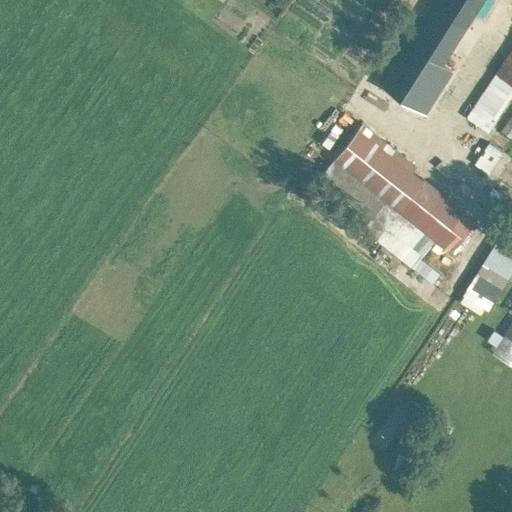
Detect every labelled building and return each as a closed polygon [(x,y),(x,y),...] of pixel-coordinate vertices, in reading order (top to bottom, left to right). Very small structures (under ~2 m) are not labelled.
[(442,62),(481,2),(482,0),(436,0),(382,86),(426,114),(454,70),(442,62)] [(393,0),(391,3),(406,12),(413,0),(393,0)] [(511,83),(511,48),(496,72),(511,83)] [(511,114),(500,132),(509,139),(511,135),(511,114)] [(363,121),(334,159),(320,176),(372,217),(363,228),(413,267),(435,239),(451,251),(476,219),(463,210),(465,208),(414,169),(418,164),(363,121)] [(489,143),(474,164),(496,179),(510,157),(489,143)] [(462,304),(488,316),(511,265),(511,242),(495,234),(462,304)] [(511,318),(500,336),(511,344),(511,318)] [(491,330),(485,339),(494,345),(500,336),(491,330)] [(401,439),(397,455),(413,458),(416,443),(401,439)]
